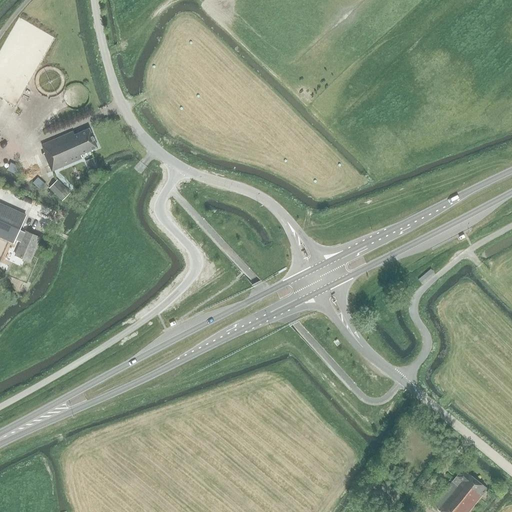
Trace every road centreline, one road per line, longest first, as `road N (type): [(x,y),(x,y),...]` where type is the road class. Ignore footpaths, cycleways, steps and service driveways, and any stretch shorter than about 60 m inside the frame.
road 1 (unclassified): [(0,407),(134,327),(185,284),(194,257),(160,204),(179,167)]
road 2 (trunk): [(0,440),(317,292)]
road 3 (trunk): [(307,272),(0,436)]
road 4 (unclassified): [(401,381),(427,346),(412,312),(418,293),(471,247),(511,225)]
road 5 (trunk): [(511,171),(323,264)]
road 6 (trunk): [(334,284),(511,192)]
road 7 (tertiary): [(179,167),(154,150),(122,106),(94,0)]
road 8 (tertiary): [(511,471),(401,381)]
